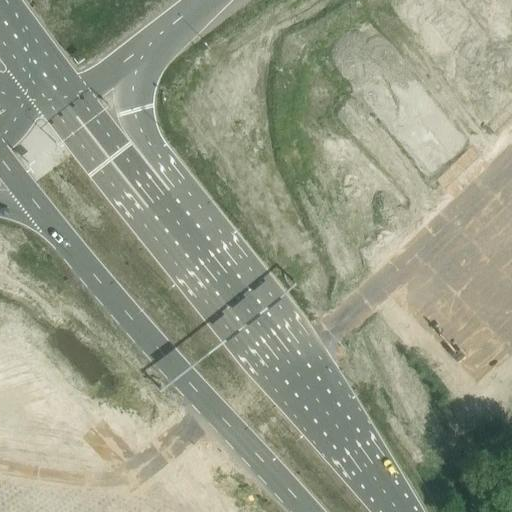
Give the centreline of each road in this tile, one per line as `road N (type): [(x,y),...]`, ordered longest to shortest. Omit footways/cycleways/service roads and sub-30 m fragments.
road 1 (primary): [(400,511),(135,172)]
road 2 (primary): [(38,209),(213,418),(308,511)]
road 3 (motorway): [(135,172),(125,143),(138,52)]
